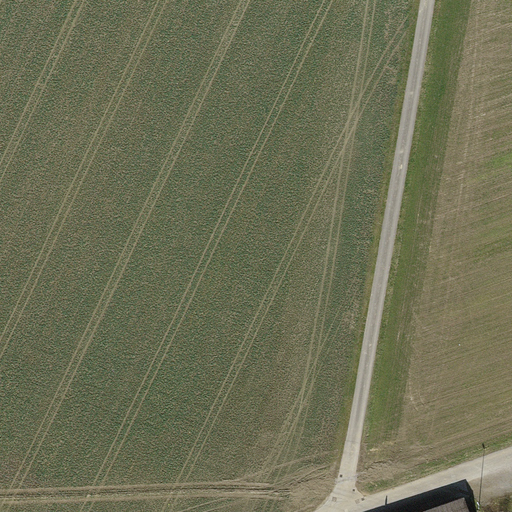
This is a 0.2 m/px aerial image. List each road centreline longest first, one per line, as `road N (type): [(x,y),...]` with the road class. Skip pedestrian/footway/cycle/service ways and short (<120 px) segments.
road 1 (unclassified): [(341,511),(429,0)]
road 2 (unclassified): [(511,452),(353,511)]
